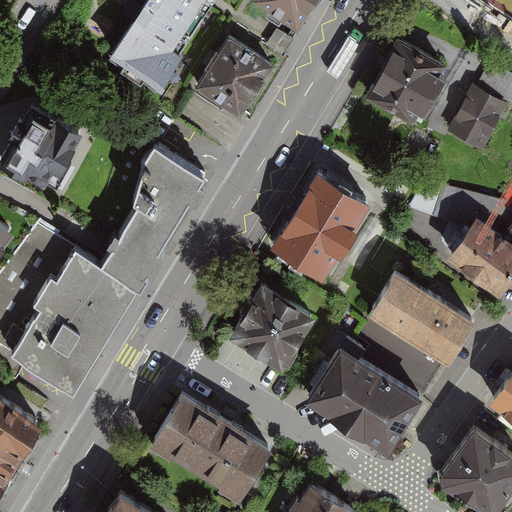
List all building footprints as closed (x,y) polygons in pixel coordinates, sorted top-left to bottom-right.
[(220,0),(144,0),(111,52),(164,87),(220,0)] [(319,0),(256,0),(254,4),(302,31),(319,0)] [(511,0),(462,0),(508,20),(511,15),(511,0)] [(278,64),(226,33),(193,87),(246,119),(278,64)] [(399,35),(364,97),(416,126),(451,63),(399,35)] [(511,97),(511,73),(491,64),(480,86),(511,101),(511,97)] [(480,86),(474,83),(450,133),(486,151),(511,101),(480,86)] [(80,136),(29,107),(0,159),(0,161),(50,189),(80,136)] [(31,215),(0,265),(0,344),(73,389),(208,173),(155,141),(140,166),(135,199),(139,203),(102,262),(31,215)] [(372,200),(319,168),(273,245),(326,276),(372,200)] [(412,186),(398,179),(389,196),(404,203),(412,186)] [(425,179),(415,205),(432,211),(442,185),(425,179)] [(511,226),(505,237),(474,215),(444,257),(502,297),(511,282),(511,226)] [(0,247),(13,230),(0,220),(0,247)] [(477,315),(399,267),(371,311),(450,360),(477,315)] [(320,311),(263,278),(230,335),(286,368),(320,311)] [(422,393),(342,345),(309,400),(390,448),(422,393)] [(511,373),(492,401),(511,414),(511,373)] [(271,447),(182,393),(152,442),(241,496),(271,447)] [(0,489),(33,435),(0,414),(0,489)] [(496,511),(511,488),(511,448),(473,423),(439,476),(495,511),(496,511)] [(292,511),(353,511),(361,494),(311,471),(292,511)] [(160,511),(120,488),(105,511),(160,511)]
